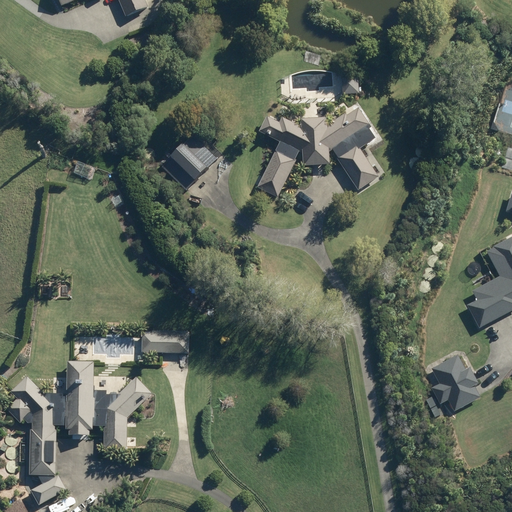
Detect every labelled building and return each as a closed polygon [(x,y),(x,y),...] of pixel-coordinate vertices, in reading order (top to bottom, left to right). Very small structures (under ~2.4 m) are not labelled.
[(147,0),(58,0),(61,6),(74,0),(115,0),(126,19),(151,5),(147,0)] [(265,112),(264,120),(257,119),(254,131),(273,142),(253,187),(280,201),(302,166),(333,165),(357,192),(381,174),(361,147),(378,132),(352,92),(265,112)] [(185,187),(215,158),(190,133),(160,163),(185,187)] [(142,153),(142,155),(142,156),(142,157),(143,158),(144,159),(145,160),(146,161),(147,162),(148,162),(150,162),(151,162),(152,162),(153,161),(155,160),(155,159),(156,158),(157,157),(157,156),(157,154),(157,153),(157,152),(156,150),(155,149),(154,149),(153,148),(152,147),(151,147),(149,147),(148,147),(147,147),(146,148),(145,149),(144,150),(143,151),(142,152),(142,153)] [(99,168),(80,161),(75,175),(94,182),(99,168)] [(445,243),(434,239),(418,290),(429,294),(445,243)] [(511,239),(488,252),(503,279),(474,295),(478,302),(470,307),(482,330),(511,314),(511,239)] [(143,331),(142,352),(156,353),(156,331),(143,331)] [(436,369),(443,385),(435,389),(442,406),(451,402),(456,413),(482,401),(476,388),(482,385),(475,369),(469,372),(462,357),(436,369)] [(7,388),(14,395),(3,405),(21,422),(27,417),(27,422),(31,422),(30,473),(56,472),(57,423),(66,423),(66,427),(70,427),(70,434),(90,434),(90,427),(96,427),(96,425),(105,425),(104,448),(127,449),(126,416),(153,392),(140,375),(96,374),(96,360),(68,360),(67,391),(47,393),(25,368),(7,388)] [(17,431),(5,432),(7,474),(19,473),(17,431)] [(61,474),(31,488),(38,503),(68,488),(61,474)]
